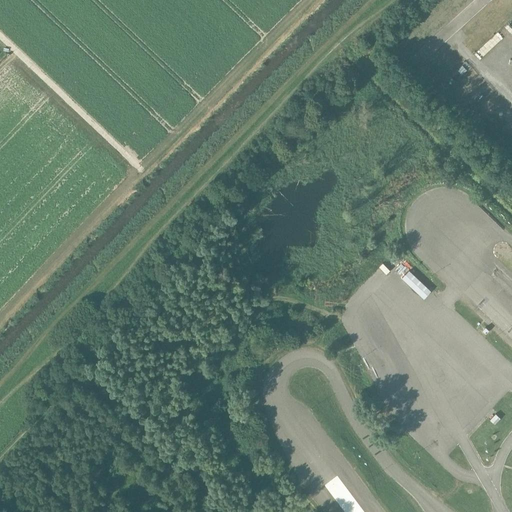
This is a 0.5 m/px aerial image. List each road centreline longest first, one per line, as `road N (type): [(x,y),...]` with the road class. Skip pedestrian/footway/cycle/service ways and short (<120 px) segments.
road 1 (track): [(129,485),(135,453),(89,411),(48,409),(0,460)]
road 2 (track): [(0,38),(144,171)]
